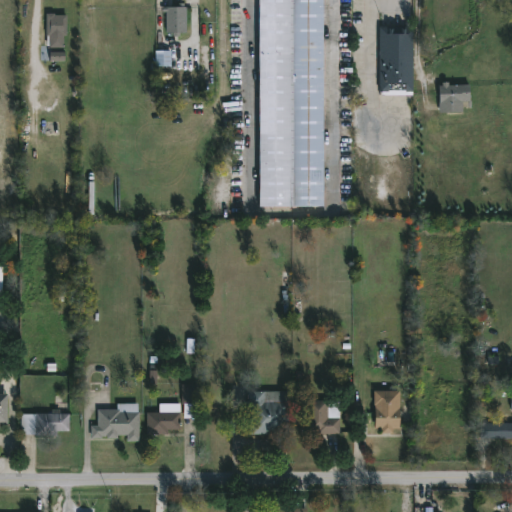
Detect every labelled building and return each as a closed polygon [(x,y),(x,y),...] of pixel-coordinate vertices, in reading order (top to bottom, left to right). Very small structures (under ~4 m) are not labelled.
[(317,0),(318,205),(254,206),(253,0),(317,0)] [(189,6),(189,32),(182,32),(182,36),(175,36),(175,32),(168,32),(168,11),(164,11),(164,6),(189,6)] [(58,13),(58,14),(70,14),(69,36),(67,36),(66,47),(52,47),(52,35),(49,35),(49,12),(58,13)] [(389,26),(389,33),(395,33),(395,27),(409,27),(409,92),(401,92),(401,83),(384,83),(384,92),(375,92),(376,26),(389,26)] [(50,61),(64,62),(65,53),(50,52),(50,61)] [(171,52),(156,52),(156,66),(171,67),(171,52)] [(445,82),(445,85),(464,84),(464,101),(459,101),(459,111),(436,111),(435,85),(439,85),(439,82),(445,82)] [(417,180),(416,205),(402,204),(402,179),(417,180)] [(192,403),(192,418),(180,418),(180,404),(178,404),(178,384),(194,385),(194,403),(192,403)] [(396,390),(396,429),(390,429),(390,434),(379,434),(379,428),(371,428),(370,390),(396,390)] [(284,391),(284,401),(285,401),(285,434),(247,434),(247,408),(244,408),(244,391),(284,391)] [(0,400),(11,400),(11,424),(4,424),(4,429),(0,429),(0,400)] [(325,400),(325,401),(337,401),(337,434),(315,434),(315,431),(306,432),(305,400),(325,400)] [(141,404),(141,441),(129,441),(129,435),(120,435),(120,439),(107,439),(107,437),(93,438),(93,425),(100,425),(100,409),(119,409),(119,404),(141,404)] [(165,434),(150,435),(149,412),(161,412),(161,404),(178,404),(177,429),(165,430),(165,434)] [(60,431),(60,437),(23,434),(23,414),(73,414),(72,431),(60,431)] [(483,422),(483,423),(511,423),(511,439),(477,439),(477,423),(483,422)]
